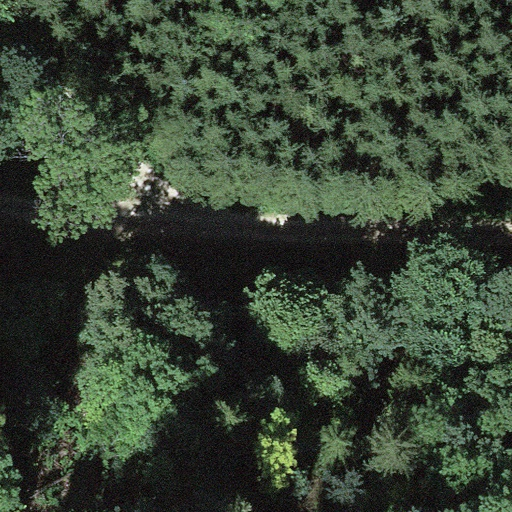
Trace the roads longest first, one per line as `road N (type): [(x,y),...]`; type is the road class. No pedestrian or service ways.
road 1 (track): [(0,198),(195,229),(430,245),(511,241)]
road 2 (track): [(0,62),(113,145),(195,229)]
